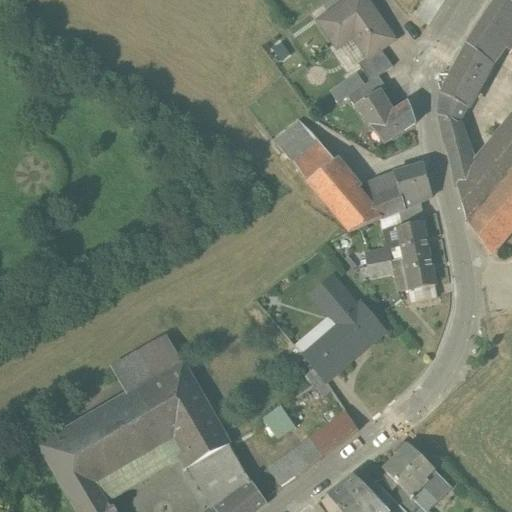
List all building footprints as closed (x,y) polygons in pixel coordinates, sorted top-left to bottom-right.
[(393,41),(364,0),(351,0),(318,23),(334,45),(349,34),(367,59),(379,51),(393,41)] [(511,5),(503,0),(496,0),(466,47),(488,66),(499,52),(509,41),(511,37),(511,5)] [(466,47),(440,96),(465,109),(488,66),(466,47)] [(379,51),(367,59),(358,66),(370,83),(378,77),(392,67),(379,51)] [(385,89),(378,77),(370,83),(348,98),(355,109),(379,92),(385,89)] [(379,92),(355,109),(383,146),(415,124),(408,105),(392,114),(379,92)] [(465,109),(440,96),(438,118),(456,125),(465,109)] [(473,170),(456,125),(438,118),(457,190),(473,170)] [(511,123),(486,155),(508,173),(511,168),(511,123)] [(310,133),(298,125),(275,144),(350,235),(381,221),(356,190),(310,133)] [(511,168),(508,173),(486,155),(473,170),(457,190),(466,224),(490,257),(511,229),(511,168)] [(422,166),(393,176),(403,211),(419,204),(431,198),(422,166)] [(398,213),(403,211),(393,176),(356,190),(381,221),(398,213)] [(398,213),(402,228),(423,224),(419,204),(403,211),(398,213)] [(402,228),(396,229),(400,253),(402,261),(429,255),(423,224),(402,228)] [(402,261),(400,253),(390,256),(389,251),(364,256),(367,268),(402,261)] [(429,255),(402,261),(408,292),(433,287),(436,286),(429,255)] [(356,310),(331,280),(310,296),(334,327),(310,346),(333,372),(382,333),(360,306),(356,310)] [(433,287),(408,292),(411,305),(435,300),(433,287)] [(167,340),(114,371),(129,397),(145,388),(182,367),(167,340)] [(310,346),(299,354),(323,380),(333,372),(310,346)] [(245,476),(182,367),(145,388),(174,440),(215,511),(216,511),(251,484),(245,476)] [(129,397),(40,449),(71,500),(95,486),(174,440),(145,388),(129,397)] [(281,409),(265,420),(277,439),(294,428),(281,409)] [(345,416),(271,471),(283,489),(358,432),(345,416)] [(417,440),(408,448),(432,472),(441,463),(417,440)] [(432,472),(408,448),(383,472),(386,475),(402,491),(413,502),(422,511),(428,511),(451,490),(432,472)] [(402,491),(386,475),(376,485),(392,501),(402,491)] [(386,511),(368,493),(352,477),(341,486),(360,511),(386,511)] [(216,511),(254,511),(265,504),(251,484),(216,511)] [(402,511),(392,501),(376,485),(368,493),(386,511),(402,511)] [(110,511),(95,486),(71,500),(77,511),(110,511)] [(360,511),(341,486),(326,498),(337,511),(360,511)]
